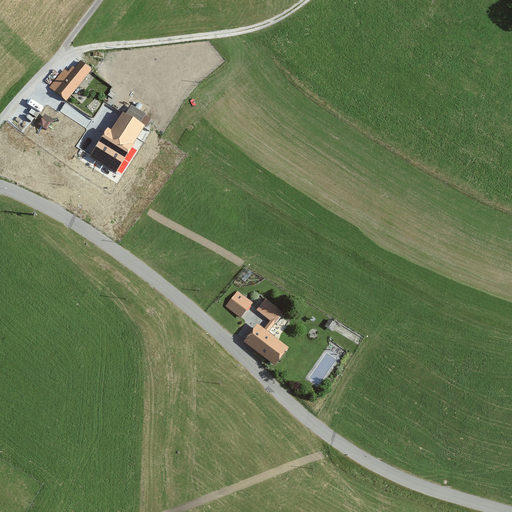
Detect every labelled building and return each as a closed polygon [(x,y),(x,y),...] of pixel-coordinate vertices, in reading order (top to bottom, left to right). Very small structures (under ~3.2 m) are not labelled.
[(90,73),(79,64),(73,71),(71,69),(63,78),(60,75),(48,89),(64,103),(90,73)] [(144,117),(130,108),(124,117),(121,116),(104,143),(102,142),(90,161),(115,177),(145,130),(138,126),(144,117)] [(47,128),(54,118),(45,113),(39,123),(47,128)] [(238,290),(226,305),(242,318),(254,302),(238,290)] [(280,313),(264,301),(255,313),(271,325),(280,313)] [(288,351),(256,327),(242,345),(274,369),(288,351)]
